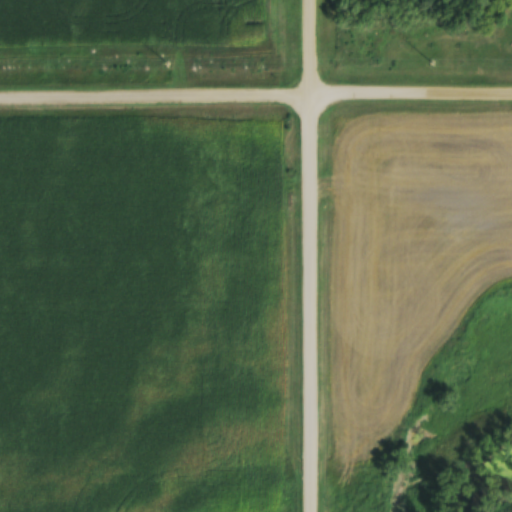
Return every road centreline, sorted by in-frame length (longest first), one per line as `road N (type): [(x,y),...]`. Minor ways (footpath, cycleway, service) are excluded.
road 1 (residential): [(511,91),(0,94)]
road 2 (residential): [(314,511),(312,92)]
